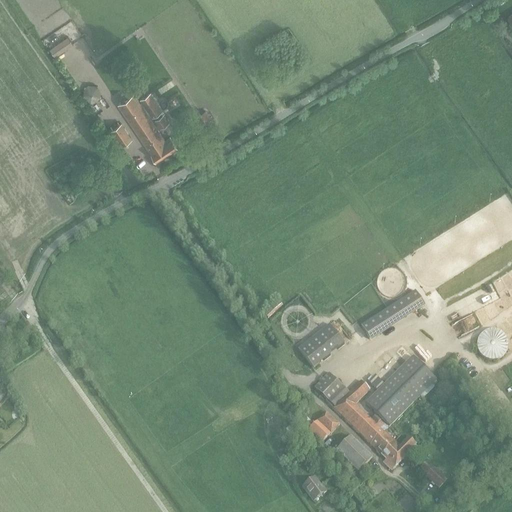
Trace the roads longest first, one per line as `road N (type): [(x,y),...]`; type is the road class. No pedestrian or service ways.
road 1 (unclassified): [(0,326),(60,243),(481,0)]
road 2 (unknown): [(156,190),(297,384),(408,331),(463,351),(493,381)]
